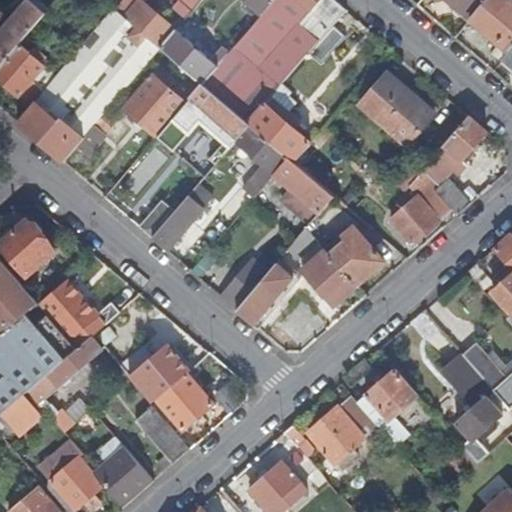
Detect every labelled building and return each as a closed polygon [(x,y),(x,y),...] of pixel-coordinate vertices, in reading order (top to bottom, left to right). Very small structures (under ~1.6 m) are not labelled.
[(137,0),(136,0),(123,15),(164,51),(179,32),(143,1),(141,3),(137,0)] [(182,0),(196,12),(206,0),(182,0)] [(334,0),(278,0),(261,21),(232,56),(206,86),(251,126),(268,106),(285,86),(311,55),(335,27),(348,11),(334,0)] [(256,17),(261,21),(278,0),(253,0),(250,4),(259,12),(256,17)] [(446,0),(473,22),(474,21),(491,0),(446,0)] [(511,53),(511,52),(511,1),(510,0),(491,0),(474,21),(511,53)] [(0,72),(23,45),(48,16),(33,3),(13,25),(4,17),(0,21),(0,72)] [(34,109),(21,124),(67,164),(79,149),(87,140),(110,113),(156,60),(164,51),(123,15),(118,11),(61,78),(38,104),(34,109)] [(179,32),(164,51),(179,64),(206,86),(232,56),(224,50),(213,62),(184,37),(194,26),(188,21),(179,32)] [(335,27),(311,55),(325,67),(349,38),(335,27)] [(34,54),(23,45),(0,72),(0,84),(5,89),(9,87),(34,109),(38,104),(61,78),(45,64),(49,59),(38,49),(34,54)] [(179,64),(164,51),(156,60),(171,73),(179,64)] [(125,110),(161,140),(190,106),(155,75),(125,110)] [(437,116),(390,76),(363,108),(410,148),(437,116)] [(190,106),(161,140),(177,153),(204,122),(229,144),(222,153),(227,158),(239,143),(253,127),(251,126),(206,86),(193,102),(190,106)] [(295,95),(285,86),(268,106),(290,126),(298,117),(294,114),(300,106),(291,98),(295,95)] [(268,106),(251,126),(253,127),(274,145),(290,126),(268,106)] [(120,121),(110,113),(87,140),(79,149),(91,159),(111,136),(108,135),(120,121)] [(302,121),(298,117),(290,126),(295,130),(302,121)] [(461,162),(486,133),(469,118),(424,170),(440,186),(435,191),(452,210),(457,217),(470,206),(446,179),(451,173),(457,178),(467,167),(461,162)] [(274,145),(291,160),(296,165),(329,127),(332,124),(327,119),(308,141),(295,130),(290,126),(274,145)] [(291,160),(274,145),(253,127),(239,143),(278,176),(291,160)] [(119,181),(137,197),(171,159),(154,143),(119,181)] [(336,199),(296,165),(291,160),(278,176),(277,177),(293,191),(284,202),(313,227),(336,199)] [(440,186),(424,170),(409,188),(418,198),(391,222),(413,246),(441,222),(440,221),(452,210),(435,191),(440,186)] [(248,193),(256,200),(270,185),(263,179),(259,179),(248,193)] [(179,214),(156,241),(171,254),(212,206),(203,198),(197,205),(191,200),(179,214)] [(143,230),(156,241),(179,214),(166,203),(143,230)] [(0,246),(29,279),(56,254),(28,222),(0,246)] [(350,243),(333,259),(359,289),(387,264),(382,258),(383,257),(378,253),(377,254),(357,231),(347,240),(350,243)] [(302,262),(318,243),(309,233),(292,253),(302,262)] [(511,238),(497,251),(505,260),(511,261),(511,238)] [(338,308),(359,289),(333,259),(328,253),(306,273),(338,308)] [(6,267),(0,260),(0,333),(2,336),(0,338),(0,419),(30,393),(78,351),(67,339),(41,308),(38,303),(6,267)] [(257,261),(225,300),(241,314),(272,276),(264,269),(266,268),(257,261)] [(264,269),(272,276),(276,272),(268,265),(266,268),(264,269)] [(297,281),(280,267),(276,272),(272,276),(241,314),(258,328),(297,281)] [(479,267),(469,275),(485,293),(494,285),(479,267)] [(511,319),(510,321),(511,323),(511,280),(496,295),(511,313),(511,319)] [(84,301),(86,298),(73,283),(68,287),(78,299),(80,297),(84,301)] [(80,297),(78,299),(68,287),(67,286),(41,308),(67,339),(78,351),(93,339),(106,327),(98,318),(84,301),(80,297)] [(106,327),(120,315),(112,306),(98,318),(106,327)] [(104,351),(93,339),(78,351),(30,393),(50,415),(55,411),(47,402),(71,380),(74,384),(80,379),(77,376),(104,351)] [(511,377),(510,379),(479,344),(464,356),(497,393),(511,411),(511,377)] [(131,379),(152,403),(156,399),(184,429),(213,403),(187,373),(190,371),(168,346),(131,379)] [(445,373),(477,410),(460,425),(474,441),(466,448),(481,464),(491,455),(482,445),(502,427),(498,423),(505,417),(490,399),(497,393),(464,356),(445,373)] [(421,396),(398,370),(368,397),(391,422),(421,396)] [(218,380),(208,389),(230,414),(240,405),(218,380)] [(63,433),(91,413),(81,397),(52,417),(63,433)] [(363,457),(357,450),(381,428),(360,404),(354,397),(310,436),(338,467),(341,465),(346,471),(363,457)] [(381,428),(394,442),(402,435),(391,422),(368,397),(360,404),(381,428)] [(28,401),(5,421),(18,436),(41,417),(28,401)] [(190,448),(152,406),(139,417),(169,451),(160,460),(167,468),(190,448)] [(308,441),(296,427),(287,435),(299,449),(308,441)] [(124,448),(116,439),(97,455),(106,464),(124,448)] [(124,509),(155,482),(124,448),(106,464),(94,475),(104,486),(124,509)] [(467,476),(481,464),(466,448),(453,460),(467,476)] [(78,449),(70,456),(75,462),(51,483),(76,511),(85,503),(93,496),(104,486),(94,475),(80,459),(83,456),(78,449)] [(254,493),(270,511),(289,511),(301,502),(292,492),(302,483),(285,464),(254,493)] [(433,507),(436,504),(443,498),(429,482),(417,493),(431,509),(433,507)] [(511,511),(511,489),(486,511),(511,511)] [(17,511),(59,511),(41,491),(17,511)] [(85,503),(91,509),(99,502),(93,496),(85,503)]
